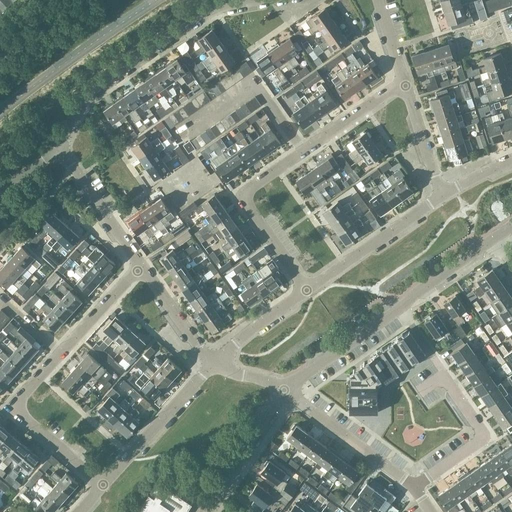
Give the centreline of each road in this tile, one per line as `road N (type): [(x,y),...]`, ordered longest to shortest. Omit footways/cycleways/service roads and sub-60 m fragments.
road 1 (residential): [(306,290),(243,196),(404,82)]
road 2 (residential): [(101,485),(12,407),(140,265)]
road 3 (residential): [(283,390),(495,238)]
road 4 (residential): [(59,149),(84,98),(211,10),(251,0)]
road 5 (secondary): [(0,112),(155,0)]
road 6 (residential): [(101,485),(214,362)]
road 7 (residential): [(306,290),(441,196)]
road 8 (residential): [(413,486),(283,390)]
road 9 (residential): [(413,486),(482,436),(443,375)]
road 10 (residential): [(208,511),(283,390)]
road 11 (residential): [(140,265),(59,149)]
road 12 (residential): [(214,362),(140,265)]
